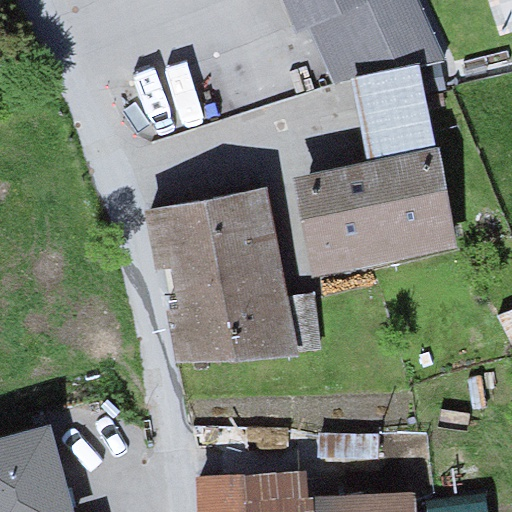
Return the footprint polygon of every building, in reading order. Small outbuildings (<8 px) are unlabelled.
[(282,0),(296,30),(309,24),(337,77),(414,65),(444,59),(417,0),(282,0)] [(350,157),(285,167),(302,272),(444,249),(414,65),(337,77),(350,157)] [(273,270),(261,192),(160,208),(172,286),(273,270)] [(285,341),(273,270),(172,286),(184,357),(285,341)] [(511,299),(491,310),(509,345),(511,342),(511,299)] [(67,511),(43,424),(0,435),(0,511),(67,511)] [(322,469),(204,467),(203,511),(425,511),(426,502),(322,500),(322,469)]
